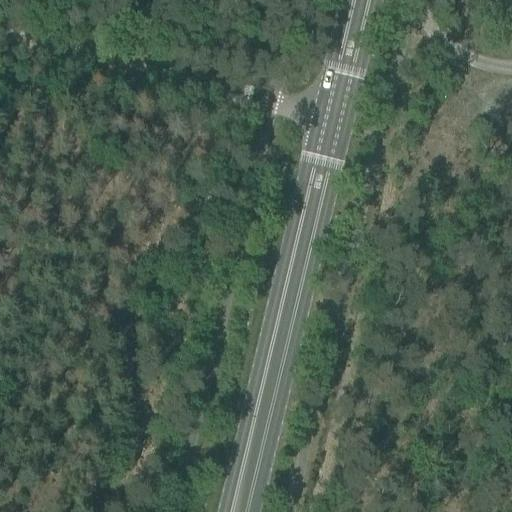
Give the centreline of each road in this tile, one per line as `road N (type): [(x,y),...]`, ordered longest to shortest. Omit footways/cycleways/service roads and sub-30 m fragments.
road 1 (secondary): [(238,511),(332,122)]
road 2 (track): [(221,90),(0,35)]
road 3 (secondary): [(332,122),(361,0)]
